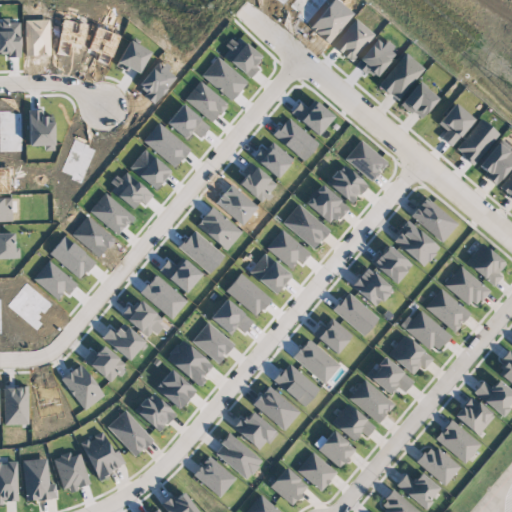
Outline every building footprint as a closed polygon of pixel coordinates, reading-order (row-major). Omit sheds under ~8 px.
[(349,61),(373,35),(356,19),(332,45),(349,61)] [(18,20),(0,20),(0,51),(7,52),(7,57),(19,57),(18,20)] [(254,65),(260,54),(230,36),(224,46),(227,48),(221,59),(251,77),(257,67),(254,65)] [(377,37),(355,64),(373,79),(396,52),(377,37)] [(137,75),(149,52),(128,40),(116,63),(137,75)] [(395,100),(423,69),(406,53),(377,84),(395,100)] [(226,105),(199,80),(183,98),(210,122),(226,105)] [(437,98),(418,82),(399,105),(410,114),(412,111),(420,118),(437,98)] [(332,115),(314,102),(308,111),(298,103),(290,114),(318,134),(332,115)] [(450,146),(473,119),(453,103),(437,123),(445,131),(440,137),(450,146)] [(167,124),(184,136),(189,129),(200,136),(208,125),(179,105),(167,124)] [(52,116),(38,117),(38,109),(27,110),(28,146),(43,145),(43,151),(54,150),(52,116)] [(302,161),(317,144),(287,117),(272,135),(302,161)] [(498,134),(481,119),(454,149),(471,164),(498,134)] [(141,143),(175,166),(188,147),(155,123),(141,143)] [(511,162),(511,146),(511,148),(500,139),(476,167),(494,183),(511,162)] [(275,178),(291,160),(270,140),(254,158),(275,178)] [(386,162),(359,140),(343,158),(370,181),(386,162)] [(155,189),(169,169),(138,148),(125,168),(155,189)] [(244,176),(238,183),(260,203),(276,186),(249,161),(239,172),(244,176)] [(349,204),(366,185),(342,164),(325,182),(349,204)] [(139,200),(143,204),(151,196),(123,170),(107,186),(131,208),(139,200)] [(511,171),(498,187),(511,198),(511,171)] [(330,225),(346,206),(320,184),(304,203),(330,225)] [(10,197),(0,197),(0,221),(11,221),(10,197)] [(409,215),(441,242),(456,224),(425,197),(409,215)] [(328,230),(297,203),(281,222),(312,249),(328,230)] [(241,228),(208,207),(195,228),(228,249),(241,228)] [(390,241),(423,267),(439,247),(406,221),(390,241)] [(300,263),(309,253),(280,229),(265,248),(289,268),(296,260),(300,263)] [(223,254),(191,231),(177,249),(209,272),(223,254)] [(18,247),(13,247),(13,233),(0,233),(0,258),(18,258),(18,247)] [(78,278),(93,262),(64,236),(49,252),(78,278)] [(464,262),(492,286),(501,276),(497,272),(504,264),(481,243),(464,262)] [(411,264),(387,244),(370,263),(394,284),(411,264)] [(290,276),(264,253),(248,271),(274,294),(290,276)] [(184,293),(200,274),(182,259),(175,268),(166,260),(158,271),(184,293)] [(63,289),(67,293),(75,285),(48,261),(32,278),(54,298),(63,289)] [(444,284),(472,309),(488,291),(460,266),(444,284)] [(350,285),(374,307),(391,289),(367,267),(350,285)] [(224,291),(255,316),(270,298),(238,273),(224,291)] [(138,293),(170,319),(186,300),(154,274),(138,293)] [(469,313),(439,289),(424,307),(454,332),(469,313)] [(377,318),(347,292),(332,310),(362,336),(377,318)] [(121,315),(147,339),(162,322),(137,298),(121,315)] [(243,332),(252,321),(225,299),(209,318),(229,335),(236,326),(243,332)] [(448,335),(420,310),(410,320),(406,316),(399,325),(431,353),(448,335)] [(313,334),(334,354),(351,336),(330,316),(313,334)] [(115,330),(110,326),(101,337),(126,361),(144,342),(122,322),(115,330)] [(216,363),(233,345),(207,322),(190,340),(216,363)] [(411,375),(419,366),(422,369),(431,359),(404,335),(387,354),(411,375)] [(292,356),(322,384),(338,366),(308,338),(292,356)] [(164,358),(196,384),(212,365),(180,339),(164,358)] [(95,353),(91,349),(82,359),(109,383),(125,366),(102,345),(95,353)] [(511,353),(507,350),(499,361),(504,364),(497,374),(511,385),(511,353)] [(403,392),(412,381),(385,357),(368,377),(387,394),(395,385),(403,392)] [(273,380),(302,407),(318,389),(288,363),(273,380)] [(60,378),(82,410),(102,396),(80,364),(60,378)] [(178,409),(194,390),(170,369),(153,389),(178,409)] [(377,423),(393,404),(363,379),(347,398),(377,423)] [(511,403),(511,392),(498,380),(490,389),(482,381),(472,392),(499,416),(511,403)] [(26,386),(2,387),(3,424),(27,424),(26,386)] [(299,410),(266,386),(251,406),(284,430),(299,410)] [(493,414),(468,396),(453,417),(478,435),(493,414)] [(374,425),(345,404),(330,424),(353,440),(359,432),(366,436),(374,425)] [(134,456),(152,439),(124,410),(106,427),(134,456)] [(245,418),(242,415),(231,427),(257,450),(274,431),(251,411),(245,418)] [(479,444),(450,419),(433,438),(463,463),(479,444)] [(321,435),(312,445),(338,468),(355,450),(333,430),(325,439),(321,435)] [(96,478),(124,465),(117,449),(111,452),(102,432),(79,442),(96,478)] [(212,453),(246,480),(261,460),(228,433),(212,453)] [(416,463),(443,486),(459,466),(432,444),(416,463)] [(79,453),(70,456),(69,452),(52,457),(63,492),(89,484),(79,453)] [(336,472),(311,452),(295,471),(320,491),(336,472)] [(191,475),(218,497),(234,478),(208,456),(191,475)] [(20,460),(26,501),(56,497),(54,483),(48,483),(45,457),(20,460)] [(15,462),(0,462),(0,504),(1,504),(1,501),(17,501),(15,462)] [(306,487),(285,467),(268,485),(289,505),(306,487)] [(424,508),(438,487),(419,473),(413,481),(403,474),(394,486),(424,508)] [(377,507),(382,511),(418,511),(392,489),(377,507)] [(197,511),(182,492),(174,498),(172,495),(160,504),(166,511),(197,511)] [(280,511),(259,494),(243,511),(280,511)]
